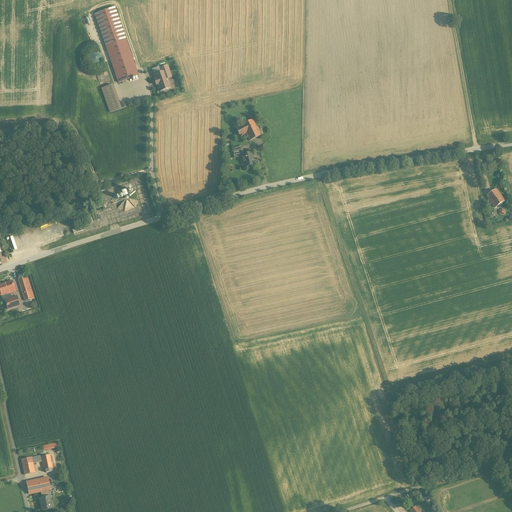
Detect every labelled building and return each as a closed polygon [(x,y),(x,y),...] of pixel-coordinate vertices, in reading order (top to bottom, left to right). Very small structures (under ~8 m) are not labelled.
[(124,37),(114,8),(95,15),(102,37),(118,83),(138,77),(124,37)] [(100,61),(100,59),(100,57),(98,55),(96,53),(95,53),(94,53),(92,53),(90,55),(88,57),(88,59),(89,61),(90,63),(92,65),(94,65),(96,65),(98,64),(98,63),(100,61)] [(167,66),(159,69),(161,73),(164,72),(165,76),(170,75),(167,66)] [(161,73),(154,76),(155,81),(154,81),(156,86),(157,85),(159,92),(170,89),(165,76),(164,72),(161,73)] [(110,113),(121,109),(113,86),(102,89),(110,113)] [(252,121),(235,129),(239,137),(246,134),(249,141),(260,136),(252,121)] [(241,147),(232,149),(233,156),(242,154),(241,147)] [(251,153),(241,156),(244,168),(254,165),(251,153)] [(122,195),(118,196),(120,200),(131,197),(129,190),(121,192),(122,195)] [(496,190),(487,197),(495,208),(505,201),(496,190)] [(31,297),(24,278),(18,280),(24,299),(31,297)] [(11,282),(0,285),(0,295),(6,294),(7,295),(8,295),(9,298),(14,297),(13,293),(15,293),(11,282)] [(14,297),(9,298),(8,295),(7,295),(6,296),(7,300),(5,300),(8,308),(19,305),(17,297),(14,298),(14,297)] [(50,455),(41,457),(42,462),(44,471),(45,471),(46,473),(51,472),(51,469),(53,469),(50,455)] [(31,458),(21,460),(25,475),(34,473),(32,464),(31,459),(31,458)] [(47,479),(38,481),(38,480),(26,483),(29,495),(40,492),(47,490),(49,490),(47,479)] [(47,490),(40,492),(41,499),(39,499),(41,511),(52,508),(49,497),(47,490)]
